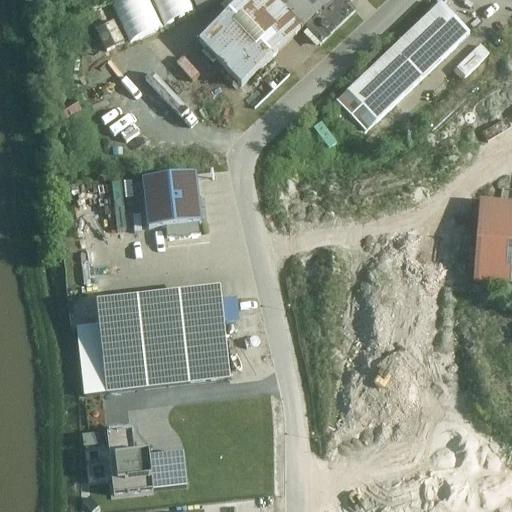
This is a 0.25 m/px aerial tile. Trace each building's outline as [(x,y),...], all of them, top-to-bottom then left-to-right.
[(226,0),(193,0),(199,13),(226,0)] [(201,44),(243,87),(304,29),(304,30),(335,0),(352,0),(361,9),(368,2),(366,0),(232,0),(222,11),(228,17),(201,44)] [(340,0),(304,35),(318,49),(356,12),(344,0),(340,0)] [(338,105),(367,135),(473,35),(444,4),(338,105)] [(480,67),(490,53),(479,45),(469,59),(480,67)] [(238,101),(245,108),(266,88),(259,80),(238,101)] [(206,128),(216,119),(195,98),(191,102),(183,94),(170,107),(178,115),(186,123),(194,116),(206,128)] [(76,187),(81,236),(129,231),(127,210),(145,208),(142,180),(76,187)] [(209,229),(207,184),(155,187),(158,232),(209,229)] [(287,230),(313,224),(303,184),(277,190),(287,230)] [(511,205),(482,203),(476,285),(511,288),(511,205)] [(94,325),(92,291),(72,293),(74,326),(94,325)] [(86,399),(233,381),(222,292),(98,307),(100,326),(78,328),(86,399)]
